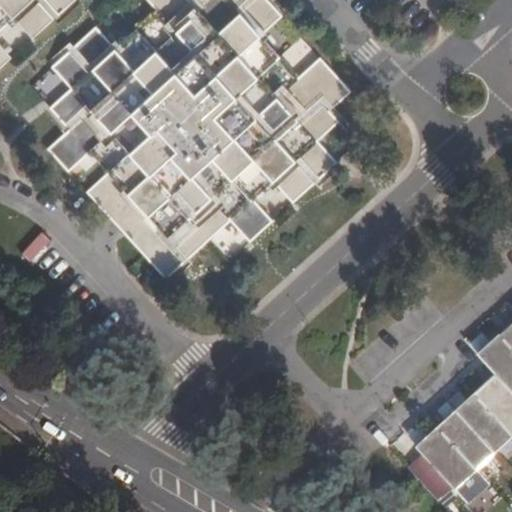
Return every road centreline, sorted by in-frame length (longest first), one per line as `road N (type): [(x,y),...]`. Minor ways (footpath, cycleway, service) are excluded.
road 1 (residential): [(511,288),(356,430),(259,333)]
road 2 (residential): [(209,373),(61,224),(0,189)]
road 3 (residential): [(465,144),(259,333)]
road 4 (tertiary): [(252,511),(168,461),(120,452)]
road 5 (tertiary): [(0,372),(120,452)]
road 6 (residential): [(415,103),(321,0)]
